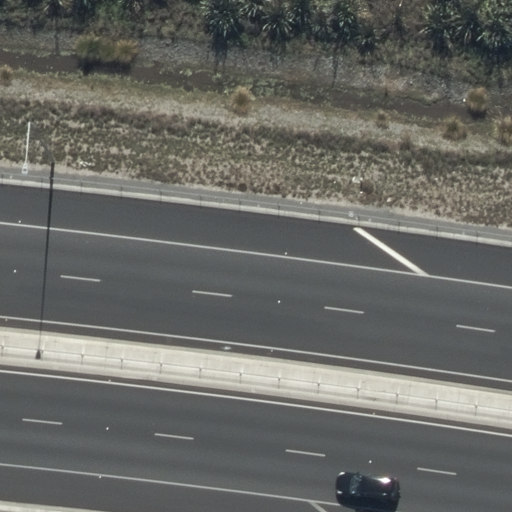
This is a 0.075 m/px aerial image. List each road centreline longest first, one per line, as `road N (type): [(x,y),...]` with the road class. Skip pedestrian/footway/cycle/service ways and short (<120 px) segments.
road 1 (trunk): [(511,481),(0,415)]
road 2 (trunk): [(0,269),(511,334)]
